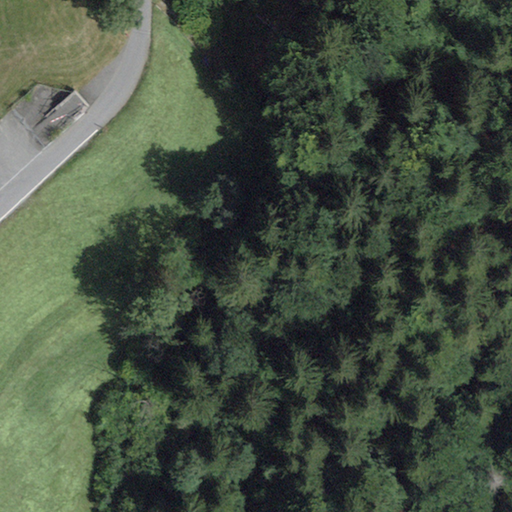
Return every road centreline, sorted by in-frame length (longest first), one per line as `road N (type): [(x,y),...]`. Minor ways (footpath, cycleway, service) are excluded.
road 1 (track): [(140,511),(350,155),(284,0)]
road 2 (tertiary): [(0,205),(122,90),(138,52),(143,0)]
